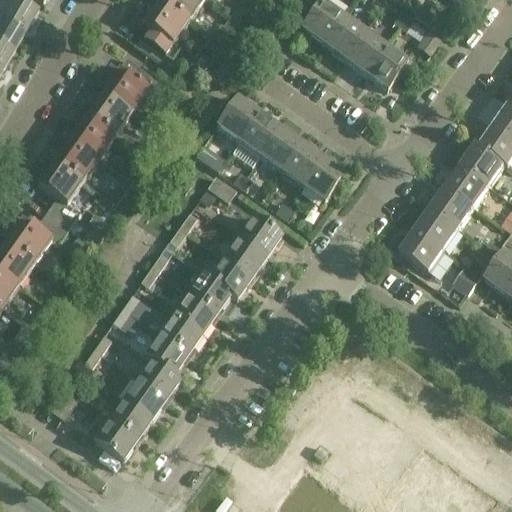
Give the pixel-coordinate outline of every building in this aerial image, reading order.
[(38,17),(8,0),(3,0),(0,6),(0,23),(25,39),(38,17)] [(24,0),(42,11),(48,0),(24,0)] [(204,6),(195,0),(150,0),(149,1),(188,29),(204,6)] [(446,0),(463,12),(470,0),(446,0)] [(141,30),(149,35),(142,46),(147,50),(171,66),(179,54),(173,50),(188,29),(149,1),(145,7),(153,13),(141,30)] [(323,51),(343,22),(321,6),(301,35),(323,51)] [(229,23),(236,28),(247,14),(239,8),(229,23)] [(421,10),(414,21),(420,25),(428,15),(421,10)] [(428,15),(420,25),(427,30),(434,20),(428,15)] [(399,33),(406,23),(400,18),(393,28),(399,33)] [(344,66),(364,37),(343,22),(323,51),(344,66)] [(25,39),(0,23),(0,51),(13,60),(25,39)] [(220,36),(227,41),(236,28),(229,23),(220,36)] [(406,23),(399,33),(406,37),(413,27),(406,23)] [(365,81),(386,52),(364,37),(344,66),(365,81)] [(419,47),(418,49),(431,58),(439,46),(430,39),(428,38),(427,37),(419,47)] [(208,44),(201,54),(211,61),(217,51),(208,44)] [(13,60),(0,51),(0,79),(1,80),(13,60)] [(386,52),(365,81),(387,96),(407,67),(386,52)] [(100,99),(131,120),(148,97),(154,101),(162,90),(125,64),(118,74),(109,69),(104,76),(112,82),(100,99)] [(131,120),(100,99),(90,114),(82,108),(76,116),(115,143),(131,120)] [(237,105),(216,134),(238,149),(258,120),(237,105)] [(494,131),(511,143),(511,111),(510,110),(494,131)] [(115,143),(76,116),(72,122),(80,127),(68,145),(99,166),(115,143)] [(259,164),(280,135),(258,120),(238,149),(259,164)] [(511,167),(511,143),(494,131),(479,153),(508,173),(511,167)] [(280,179),(301,150),(280,135),(259,164),(280,179)] [(99,166),(68,145),(57,160),(49,154),(44,161),(83,189),(99,166)] [(139,160),(147,166),(157,151),(150,146),(139,160)] [(302,194),(322,165),(301,150),(280,179),(302,194)] [(508,173),(479,153),(476,150),(460,172),(489,193),(504,172),(508,174),(508,173)] [(195,162),(202,167),(209,157),(202,152),(195,162)] [(147,166),(139,160),(130,173),(138,178),(147,166)] [(48,215),(72,231),(80,219),(68,210),(83,189),(44,161),(40,167),(48,173),(36,190),(56,204),(48,215)] [(322,165),(302,194),(323,209),(344,180),(322,165)] [(489,193),(460,172),(445,194),(474,214),(489,193)] [(240,178),(232,189),(239,193),(246,183),(240,178)] [(236,198),(215,183),(207,195),(228,209),(236,198)] [(246,183),(239,193),(246,198),(253,188),(246,183)] [(115,211),(117,209),(125,196),(118,191),(108,205),(115,211)] [(474,214),(445,194),(430,215),(459,235),(474,214)] [(203,200),(198,207),(208,214),(215,203),(206,196),(203,200)] [(281,223),(288,213),(282,208),(275,218),(281,223)] [(288,213),(281,223),(288,227),(295,217),(288,213)] [(72,231),(48,215),(41,225),(65,241),(72,231)] [(459,235),(430,215),(415,236),(444,256),(459,235)] [(196,225),(189,220),(179,234),(186,240),(196,225)] [(236,245),(265,266),(280,244),(251,223),(236,245)] [(65,241),(41,225),(34,234),(21,225),(9,242),(1,236),(0,237),(0,246),(35,271),(51,248),(57,252),(65,241)] [(186,240),(179,234),(169,248),(176,254),(186,240)] [(444,256),(415,236),(400,258),(429,278),(444,256)] [(265,266),(236,245),(222,265),(251,286),(265,266)] [(35,271),(0,246),(0,280),(18,294),(35,271)] [(500,254),(490,247),(485,253),(496,260),(500,254)] [(88,252),(80,262),(86,267),(94,256),(88,252)] [(496,260),(485,253),(481,260),(491,267),(496,260)] [(511,262),(505,257),(485,286),(507,302),(511,293),(511,262)] [(150,276),(157,281),(168,266),(160,261),(150,276)] [(251,286),(222,265),(209,283),(202,278),(201,281),(203,282),(207,285),(210,286),(209,287),(230,301),(237,306),(251,286)] [(467,275),(455,292),(467,300),(479,284),(467,275)] [(140,289),(148,294),(157,281),(150,276),(140,289)] [(18,294),(0,280),(0,314),(2,316),(18,294)] [(210,286),(207,285),(203,282),(201,281),(186,301),(207,316),(215,322),(230,301),(209,287),(210,286)] [(44,311),(51,317),(61,303),(53,297),(44,311)] [(121,316),(129,321),(139,306),(132,301),(121,316)] [(215,322),(207,316),(186,301),(172,321),(201,342),(215,322)] [(34,325),(42,330),(51,317),(44,311),(34,325)] [(0,380),(4,383),(19,361),(0,347),(0,319),(2,316),(0,314),(0,380)] [(129,321),(121,316),(112,329),(119,335),(129,321)] [(201,342),(172,321),(158,342),(187,362),(201,342)] [(93,356),(101,362),(111,347),(103,342),(93,356)] [(187,362),(158,342),(143,363),(149,367),(152,369),(152,368),(173,384),(174,382),(174,381),(187,362)] [(101,362),(93,356),(83,370),(91,376),(101,362)] [(135,387),(165,408),(180,386),(174,382),(173,384),(152,368),(152,369),(149,367),(135,387)] [(65,396),(72,402),(82,388),(74,382),(65,396)] [(165,408),(135,387),(121,407),(151,428),(165,408)] [(72,402),(65,396),(50,417),(63,427),(78,406),(72,402)] [(151,428),(121,407),(107,427),(136,448),(151,428)] [(136,448),(107,427),(93,447),(122,468),(136,448)] [(275,511),(488,511),(493,505),(496,505),(495,501),(492,502),(425,454),(425,452),(421,452),(421,454),(385,506),(361,490),(350,507),(305,475),(304,472),(301,473),(301,475),(275,511)]
